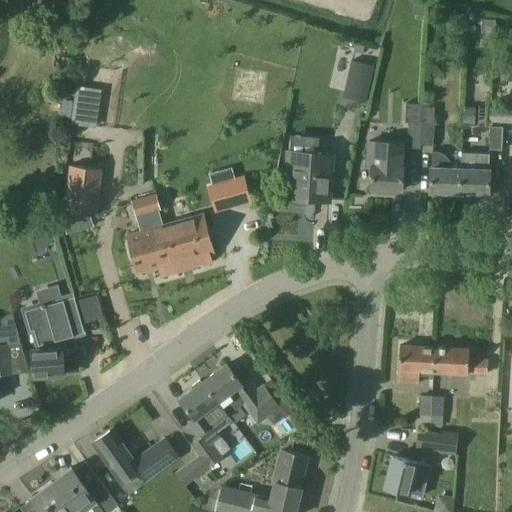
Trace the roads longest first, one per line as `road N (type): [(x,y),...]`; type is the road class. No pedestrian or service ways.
road 1 (residential): [(0,473),(260,298),(380,257)]
road 2 (residential): [(347,511),(360,467),(380,257)]
road 3 (residential): [(380,257),(511,254)]
